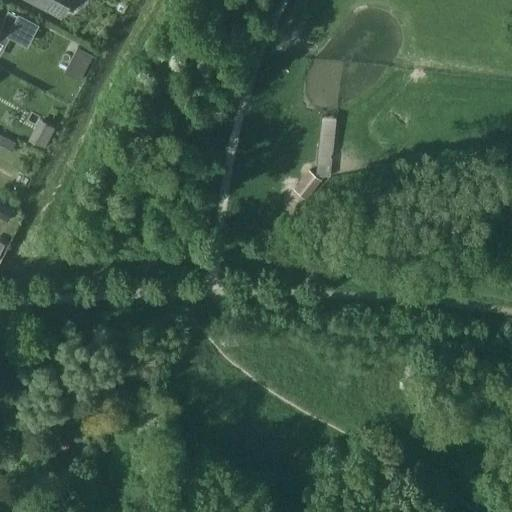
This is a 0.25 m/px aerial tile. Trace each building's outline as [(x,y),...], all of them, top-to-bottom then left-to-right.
[(67,0),(32,0),(59,14),(67,0)] [(7,10),(2,20),(0,19),(0,28),(25,42),(34,26),(35,26),(35,25),(7,10)] [(92,54),(76,46),(63,71),(79,79),(92,54)] [(338,139),(340,116),(330,115),(328,139),(338,139)] [(46,116),(35,138),(51,146),(62,124),(46,116)] [(321,179),(309,169),(294,188),(306,198),(321,179)] [(0,202),(0,217),(6,220),(12,209),(0,202)]
